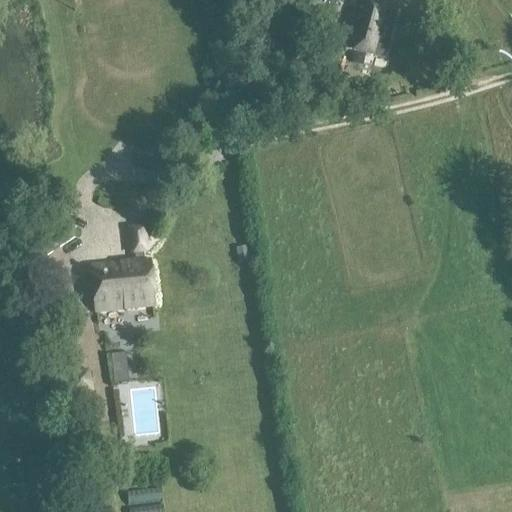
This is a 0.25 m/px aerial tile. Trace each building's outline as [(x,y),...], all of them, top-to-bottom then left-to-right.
[(358,3),(345,52),(384,62),(396,14),(397,14),(358,3)] [(64,218),(22,246),(36,267),(79,238),(64,218)] [(130,233),(131,252),(149,251),(147,232),(130,233)] [(149,262),(91,267),(95,312),(153,306),(149,262)] [(66,376),(69,398),(72,398),(89,395),(93,395),(89,372),(66,376)] [(99,444),(93,400),(72,403),(78,446),(83,445),(86,468),(108,465),(105,443),(99,444)]
